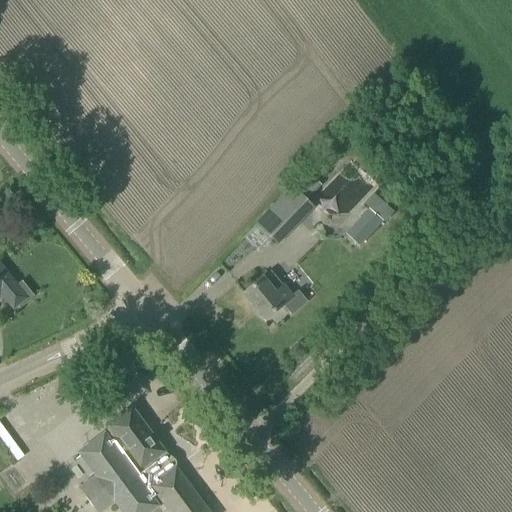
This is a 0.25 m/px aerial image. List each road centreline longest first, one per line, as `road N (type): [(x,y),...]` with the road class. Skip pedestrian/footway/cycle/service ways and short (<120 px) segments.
road 1 (secondary): [(313,511),(145,310)]
road 2 (secondary): [(145,310),(0,135)]
road 3 (unclassified): [(145,310),(0,384)]
